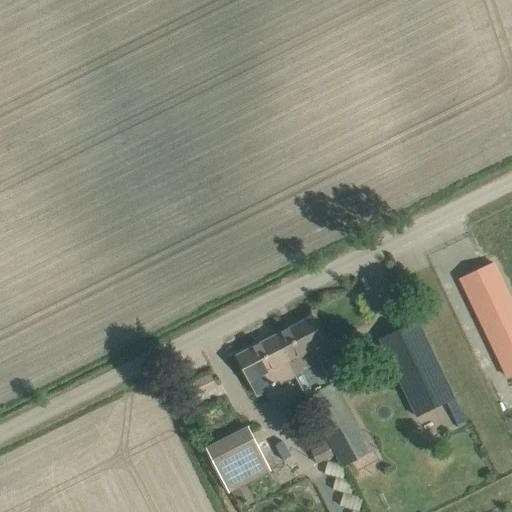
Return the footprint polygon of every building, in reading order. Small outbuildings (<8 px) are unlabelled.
[(460,278),(507,377),(511,374),(511,303),(493,263),(460,278)] [(310,318),(276,336),(297,376),(296,376),(306,399),(324,389),(313,367),(331,358),(310,318)] [(417,418),(455,400),(417,321),(379,339),(417,418)] [(296,376),(297,376),(276,336),(236,357),(257,397),(296,376)] [(189,402),(217,388),(211,373),(182,388),(189,402)] [(333,384),(324,389),(306,399),(344,469),(371,453),(333,384)] [(247,484),(270,472),(247,428),(206,449),(229,493),(231,492),(239,507),(254,499),(247,484)] [(317,464),(333,457),(329,448),(327,443),(311,451),(317,464)]
